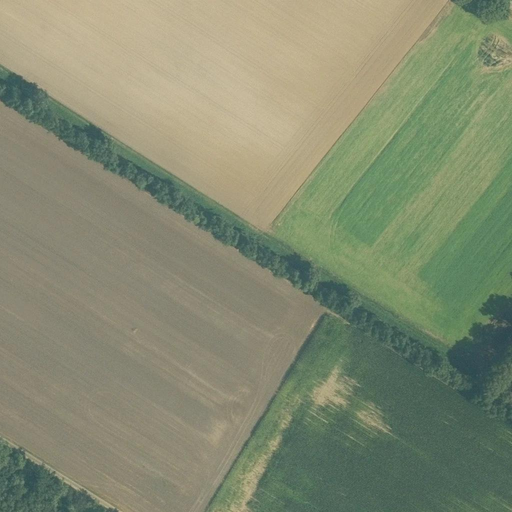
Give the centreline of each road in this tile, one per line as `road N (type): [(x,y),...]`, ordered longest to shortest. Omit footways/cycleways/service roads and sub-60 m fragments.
road 1 (track): [(0,67),(511,392)]
road 2 (unclassified): [(0,436),(119,511)]
